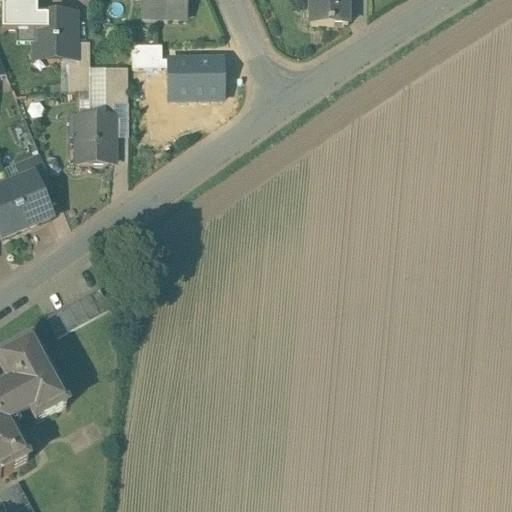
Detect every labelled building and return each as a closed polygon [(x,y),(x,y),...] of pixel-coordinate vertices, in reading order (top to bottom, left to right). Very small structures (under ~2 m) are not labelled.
[(185,0),(141,0),(142,22),(186,22),(185,0)] [(346,0),(308,0),(309,28),(347,28),(346,0)] [(68,18),(34,18),(33,62),(73,62),(73,57),(75,57),(75,51),(75,30),(68,30),(68,18)] [(162,50),(131,50),(131,66),(162,66),(162,50)] [(89,51),(75,51),(75,57),(73,57),(73,62),(73,67),(68,67),(68,96),(89,94),(89,51)] [(222,63),(167,64),(167,104),(196,104),(196,102),(222,102),(222,63)] [(127,72),(104,72),(105,119),(111,119),(111,108),(127,108),(127,72)] [(105,119),(77,119),(77,168),(107,167),(107,142),(113,142),(113,119),(111,119),(105,119)] [(50,186),(39,159),(15,169),(15,170),(21,167),(27,181),(33,179),(38,191),(50,186)] [(27,181),(8,189),(26,233),(51,222),(38,191),(33,179),(27,181)] [(26,233),(8,189),(0,192),(0,241),(1,243),(26,233)] [(98,292),(45,320),(56,341),(109,312),(98,292)] [(31,345),(0,361),(0,375),(2,380),(0,380),(0,478),(27,464),(5,423),(26,412),(34,427),(66,410),(31,345)] [(31,511),(17,485),(0,494),(0,502),(5,511),(31,511)]
